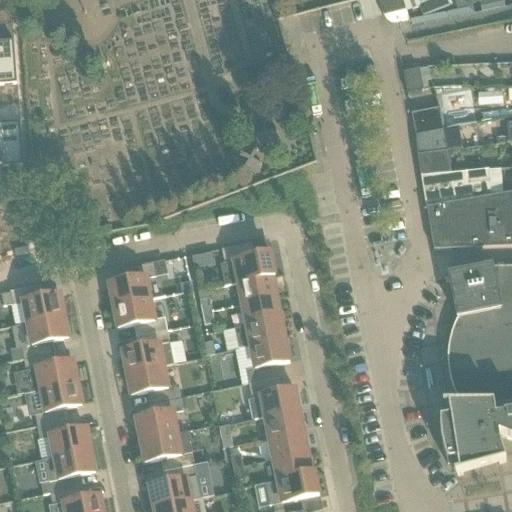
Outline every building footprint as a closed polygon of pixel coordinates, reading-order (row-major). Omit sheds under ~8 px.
[(511,0),(416,0),(420,9),(424,19),(447,10),(442,0),(511,0)] [(459,0),(459,15),(473,16),(473,0),(459,0)] [(0,65),(15,64),(14,42),(0,43),(0,65)] [(0,87),(17,86),(15,64),(0,65),(0,87)] [(419,72),(404,74),(407,94),(423,92),(419,72)] [(463,105),(440,110),(444,132),(467,128),(463,105)] [(440,110),(411,115),(416,137),(444,132),(440,110)] [(0,147),(21,146),(20,124),(0,125),(0,147)] [(0,189),(3,189),(2,169),(23,167),(21,146),(0,147),(0,189)] [(437,155),(418,157),(421,178),(450,175),(447,154),(437,155)] [(491,199),(490,185),(489,177),(489,172),(450,175),(421,178),(426,210),(427,210),(491,199)] [(511,195),(504,196),(503,197),(491,199),(427,210),(434,252),(511,249),(511,195)] [(223,252),(226,267),(222,268),(227,289),(236,287),(275,279),(271,257),(250,261),(248,247),(223,252)] [(131,283),(112,286),(109,287),(113,309),(150,302),(146,281),(156,279),(153,266),(128,271),(131,283)] [(459,402),(462,407),(447,408),(447,410),(443,410),(442,423),(441,423),(441,428),(441,434),(441,441),(442,448),(444,455),(447,467),(449,466),(454,478),(457,477),(458,479),(506,465),(500,445),(499,438),(506,441),(511,442),(511,269),(493,270),(492,269),(449,278),(453,295),(457,294),(458,302),(454,303),(458,321),(454,328),(452,335),(450,342),(449,350),(448,358),(448,366),(449,373),(450,381),(452,388),(455,395),(459,402)] [(275,280),(275,279),(236,287),(238,287),(242,308),(277,300),(273,281),(275,280)] [(27,326),(64,319),(60,297),(38,301),(36,290),(11,294),(11,295),(1,297),(4,309),(23,305),(27,326)] [(281,322),(277,300),(242,308),(246,329),(281,322)] [(200,303),(202,315),(212,313),(210,301),(200,303)] [(155,323),(150,302),(113,309),(118,332),(140,328),(142,339),(167,334),(164,321),(155,323)] [(215,326),(212,313),(202,315),(205,328),(215,326)] [(69,342),(64,319),(27,326),(32,348),(10,352),(13,365),(23,363),(23,362),(49,357),(47,346),(69,342)] [(285,343),(281,322),(246,329),(235,332),(238,352),(251,350),(285,343)] [(164,369),(173,367),(167,334),(142,339),(144,350),(122,354),(127,377),(164,369)] [(290,365),(285,343),(251,350),(255,371),(247,372),(249,387),(274,382),(272,369),(290,365)] [(205,359),(215,357),(212,344),(202,346),(205,359)] [(78,386),(75,370),(73,364),(52,368),(49,357),(23,362),(23,363),(25,362),(31,394),(41,393),(41,394),(78,386)] [(168,390),(164,369),(127,377),(131,399),(153,395),(155,406),(180,401),(178,388),(168,390)] [(277,395),(274,382),(249,387),(252,402),(249,402),(253,423),(265,421),(299,414),(295,392),(277,395)] [(82,409),(78,386),(41,394),(45,415),(35,417),(38,429),(63,424),(61,413),(82,409)] [(183,414),(180,401),(155,406),(157,417),(136,421),(140,444),(179,436),(179,435),(177,436),(173,415),(183,414)] [(304,435),(299,414),(265,421),(269,442),(304,435)] [(91,454),(88,437),(87,431),(65,436),(63,424),(38,429),(40,442),(50,440),(54,461),(91,454)] [(219,430),(221,443),(223,451),(229,450),(233,450),(229,428),(219,430)] [(187,434),(179,435),(179,436),(140,444),(145,466),(166,462),(169,473),(194,468),(187,434)] [(308,456),(304,435),(269,442),(273,463),(308,456)] [(243,469),(241,456),(239,448),(233,450),(229,450),(233,471),(243,469)] [(96,476),(94,470),(91,454),(54,461),(45,463),(49,484),(41,486),(43,498),(51,496),(76,492),(74,480),(93,477),(96,476)] [(312,476),(308,456),(273,463),(277,483),(312,476)] [(200,502),(196,481),(194,468),(169,473),(171,484),(149,489),(154,511),(191,504),(200,502)] [(246,482),(243,469),(233,471),(236,484),(246,482)] [(319,499),(315,477),(314,476),(312,476),(277,483),(265,486),(270,507),(273,507),(274,511),(300,511),(299,503),(319,499)] [(102,511),(101,505),(100,498),(79,503),(76,492),(51,496),(54,509),(63,507),(64,511),(102,511)]
